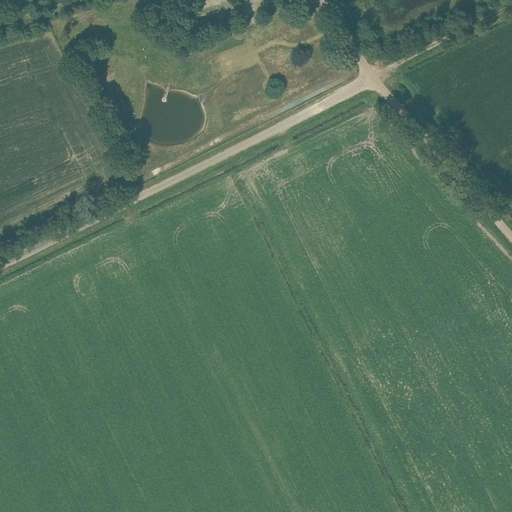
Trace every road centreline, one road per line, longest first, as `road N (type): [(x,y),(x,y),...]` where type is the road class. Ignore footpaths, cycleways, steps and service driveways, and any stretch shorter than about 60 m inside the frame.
road 1 (unclassified): [(0,266),(371,76),(321,0)]
road 2 (track): [(511,234),(371,76)]
road 3 (track): [(371,76),(511,5)]
